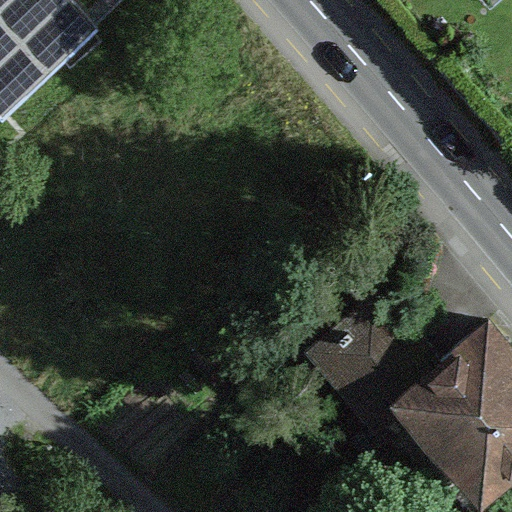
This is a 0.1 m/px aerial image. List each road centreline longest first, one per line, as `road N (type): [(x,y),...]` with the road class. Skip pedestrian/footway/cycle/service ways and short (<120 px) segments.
road 1 (primary): [(511,238),(308,0)]
road 2 (residential): [(149,511),(0,372)]
